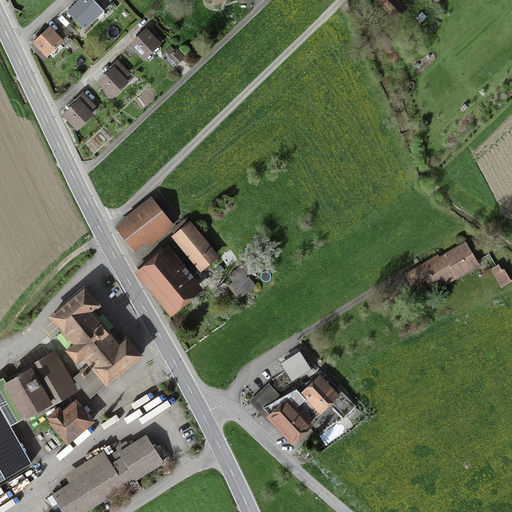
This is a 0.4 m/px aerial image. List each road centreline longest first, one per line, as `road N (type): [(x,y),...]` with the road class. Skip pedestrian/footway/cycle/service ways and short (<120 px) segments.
road 1 (primary): [(0,20),(113,255),(202,413)]
road 2 (track): [(98,225),(121,213),(346,0)]
road 3 (unknown): [(17,511),(22,496),(136,420),(158,418),(194,470)]
road 4 (residential): [(345,511),(228,406),(202,413)]
road 5 (unknown): [(169,353),(107,397),(49,330)]
road 6 (track): [(104,237),(58,268),(0,338)]
